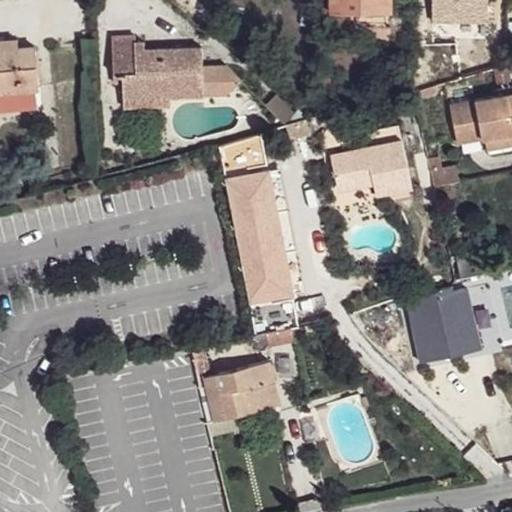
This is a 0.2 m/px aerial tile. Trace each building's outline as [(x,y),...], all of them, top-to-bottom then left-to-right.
[(391,4),(390,0),(332,0),(333,16),(354,15),(353,5),(391,4)] [(391,13),(391,4),(353,5),(354,15),(391,13)] [(202,63),(200,41),(144,47),(136,47),(135,40),(134,33),(110,35),(115,81),(122,81),(124,96),(170,93),(169,83),(203,79),(202,63)] [(144,47),(143,38),(135,40),(136,47),(144,47)] [(0,51),(18,49),(17,39),(0,41),(0,51)] [(0,92),(39,88),(36,46),(18,49),(0,51),(0,92)] [(247,82),(225,60),(221,62),(202,63),(203,79),(203,91),(229,92),(247,82)] [(203,91),(203,79),(169,83),(170,93),(203,91)] [(0,110),(40,107),(39,88),(0,92),(0,110)] [(171,107),(170,93),(124,96),(126,109),(171,107)] [(511,97),(453,109),(460,149),(487,143),(511,138),(511,97)] [(291,115),(276,101),(268,109),(283,124),(291,115)] [(401,127),(366,135),(369,149),(404,141),(401,127)] [(511,150),(511,138),(487,143),(489,156),(511,150)] [(415,189),(404,141),(369,149),(333,158),(341,193),(377,185),(379,197),(415,189)] [(417,196),(415,189),(379,197),(381,204),(417,196)] [(495,331),(487,299),(473,302),(469,291),(446,295),(445,292),(410,301),(418,334),(432,331),(437,344),(495,331)] [(281,400),(269,360),(208,377),(211,390),(205,392),(211,419),(214,432),(237,426),(240,427),(253,422),(267,418),(263,405),(281,400)]
